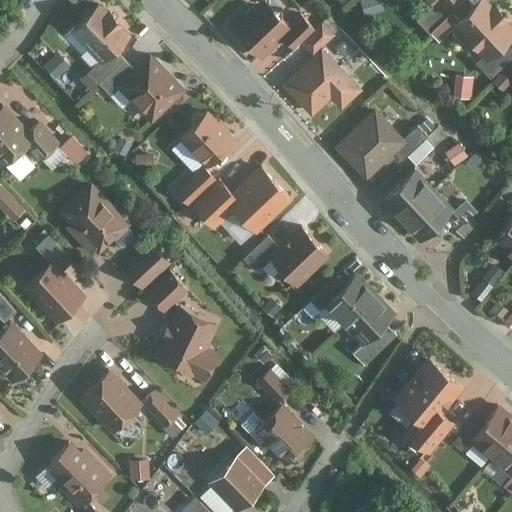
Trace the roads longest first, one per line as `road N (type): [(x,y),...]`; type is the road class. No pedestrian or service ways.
road 1 (residential): [(511,369),(433,300),(158,0)]
road 2 (residential): [(0,472),(89,333)]
